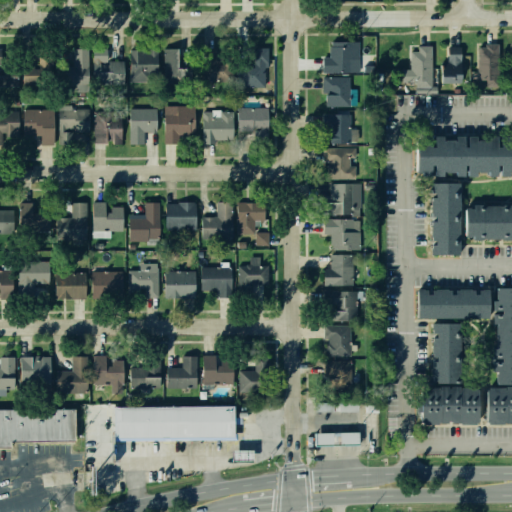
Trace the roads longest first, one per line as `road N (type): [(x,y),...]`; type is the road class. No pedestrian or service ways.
road 1 (residential): [(292,511),(301,430),(299,0)]
road 2 (residential): [(511,15),(0,18)]
road 3 (residential): [(0,325),(300,323)]
road 4 (residential): [(0,172),(299,172)]
road 5 (secondary): [(293,502),(511,495)]
road 6 (secondary): [(295,481),(108,511)]
road 7 (secondary): [(511,474),(369,476)]
